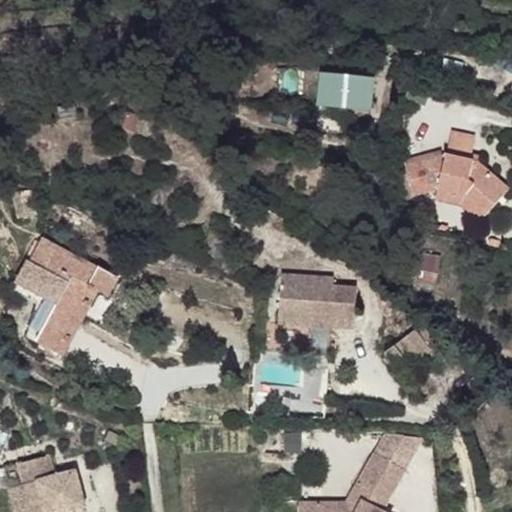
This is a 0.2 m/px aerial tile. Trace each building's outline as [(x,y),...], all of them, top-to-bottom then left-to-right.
[(365,111),(367,88),(347,86),(347,83),(327,81),(325,106),(365,111)] [(134,133),(137,117),(125,113),(122,128),(134,133)] [(471,160),(475,139),(451,133),(447,154),(471,160)] [(471,160),(439,153),(404,161),(412,191),(434,185),(457,190),(487,214),(509,190),(477,161),(471,160)] [(487,214),(457,190),(434,185),(433,195),(451,198),(481,222),(487,214)] [(37,214),(34,190),(12,193),(16,217),(37,214)] [(108,296),(117,278),(43,238),(17,285),(40,297),(32,320),(27,338),(64,357),(98,290),(108,296)] [(436,284),(441,258),(422,254),(418,280),(436,284)] [(354,328),(357,288),(333,286),(334,278),(282,274),(278,322),(354,328)] [(410,368),(439,347),(424,328),(387,355),(395,365),(404,358),(410,368)] [(385,511),(383,511),(406,471),(374,453),(346,502),(315,502),(315,511),(385,511)] [(65,511),(86,506),(77,470),(56,476),(51,455),(21,463),(26,483),(33,511),(65,511)] [(33,511),(26,483),(11,487),(17,511),(33,511)] [(315,511),(315,502),(300,502),(299,511),(315,511)]
